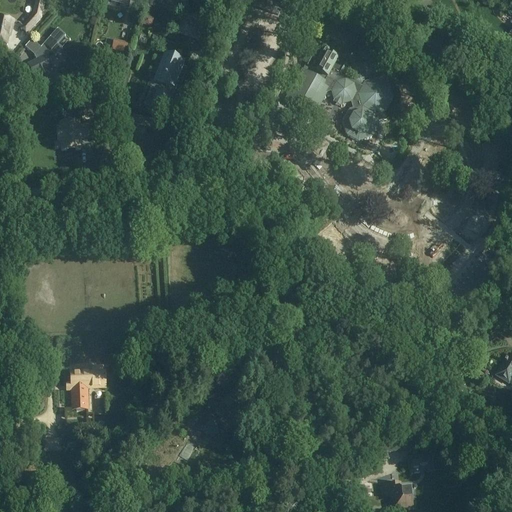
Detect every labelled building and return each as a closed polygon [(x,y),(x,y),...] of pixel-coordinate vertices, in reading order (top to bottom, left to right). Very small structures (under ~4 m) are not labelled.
[(20,29),(27,35),(41,19),(45,2),(35,0),(31,15),(20,29)] [(279,16),(284,2),(277,0),(253,0),(251,6),(279,16)] [(0,43),(7,45),(10,29),(12,29),(14,21),(0,17),(0,43)] [(140,25),(149,28),(151,21),(150,19),(146,17),(142,19),(140,25)] [(183,22),(178,34),(197,40),(203,42),(207,31),(201,29),(183,22)] [(52,70),(46,57),(65,36),(57,29),(40,49),(32,40),(25,48),(34,56),(36,61),(28,65),(34,78),(36,77),(42,90),(56,83),(50,71),(52,70)] [(112,50),(126,53),(128,44),(114,41),(112,50)] [(323,48),(317,60),(310,57),(297,82),(293,89),(292,89),(285,101),(295,106),(296,104),(305,109),(303,111),(313,116),(324,96),(323,94),(331,91),(334,100),(342,104),(350,102),(353,110),(349,111),(343,122),(347,135),(358,141),(371,138),(377,126),(376,122),(384,119),(381,111),(386,110),(392,99),(388,86),(377,80),(364,83),(361,87),(336,73),(342,63),(336,59),(327,54),(329,51),(328,49),(326,48),(323,48)] [(165,94),(151,89),(144,105),(166,114),(173,98),(172,97),(169,96),(171,89),(175,91),(176,89),(174,89),(176,83),(184,62),(164,54),(164,55),(167,57),(157,82),(167,86),(167,87),(167,88),(165,94)] [(87,63),(94,65),(96,59),(89,57),(87,63)] [(447,118),(458,101),(452,97),(441,115),(447,118)] [(458,101),(447,118),(453,122),(464,105),(458,101)] [(88,116),(111,113),(110,103),(87,106),(88,116)] [(118,144),(126,114),(114,111),(105,141),(118,144)] [(461,126),(465,132),(481,119),(476,113),(461,126)] [(485,124),(481,119),(465,132),(469,137),(485,124)] [(75,150),(80,150),(80,140),(99,139),(98,124),(78,125),(78,123),(60,124),(60,128),(58,128),(59,143),(61,143),(61,151),(66,151),(68,154),(74,153),(75,150)] [(150,154),(150,152),(159,152),(159,145),(167,145),(167,136),(134,137),(135,152),(143,152),(143,154),(145,155),(149,155),(150,154)] [(477,150),(495,142),(493,136),(474,143),(477,150)] [(495,142),(477,150),(479,157),(498,149),(495,142)] [(424,183),(431,172),(415,163),(402,184),(413,191),(419,180),(424,183)] [(283,184),(299,171),(294,166),(278,178),(283,184)] [(303,177),(299,171),(283,184),(287,189),(303,177)] [(396,176),(392,181),(397,185),(401,180),(396,176)] [(294,197),(298,203),(314,190),(309,184),(294,197)] [(318,196),(314,190),(298,203),(302,208),(318,196)] [(487,199),(507,204),(509,198),(489,192),(487,199)] [(507,204),(487,199),(485,206),(505,211),(507,204)] [(475,213),(472,219),(489,230),(493,224),(475,213)] [(485,236),(489,230),(472,219),(468,225),(485,236)] [(323,243),(338,230),(333,224),(318,238),(323,243)] [(342,235),(338,230),(323,243),(327,249),(342,235)] [(453,235),(467,250),(472,245),(459,230),(453,235)] [(462,255),(467,250),(453,235),(448,240),(462,255)] [(342,261),(348,264),(358,246),(352,243),(342,261)] [(365,250),(358,246),(348,264),(355,268),(365,250)] [(438,250),(431,252),(438,271),(445,269),(438,250)] [(438,271),(431,252),(425,255),(432,274),(438,271)] [(377,277),(382,257),(375,255),(370,275),(377,277)] [(418,256),(411,257),(413,277),(420,277),(418,256)] [(389,259),(382,257),(377,277),(384,278),(389,259)] [(406,278),(413,277),(411,257),(403,258),(406,278)] [(511,357),(509,356),(496,376),(502,380),(503,380),(504,380),(505,380),(506,380),(507,380),(508,380),(509,379),(510,379),(511,379),(511,377),(511,376),(511,357)] [(92,374),(71,375),(71,383),(72,392),(73,411),(76,411),(76,413),(84,412),(84,411),(86,410),(85,389),(87,389),(104,388),(104,373),(103,373),(102,373),(102,368),(93,369),(93,374),(92,374)] [(225,421),(207,412),(198,430),(216,439),(225,421)] [(41,440),(42,453),(61,453),(61,440),(41,440)] [(412,442),(370,448),(372,462),(381,461),(380,450),(386,449),(387,454),(412,450),(412,442)] [(444,471),(442,454),(431,456),(433,472),(444,471)] [(394,485),(379,486),(381,498),(391,497),(392,511),(395,511),(413,510),(410,490),(400,491),(400,487),(394,487),(394,485)]
